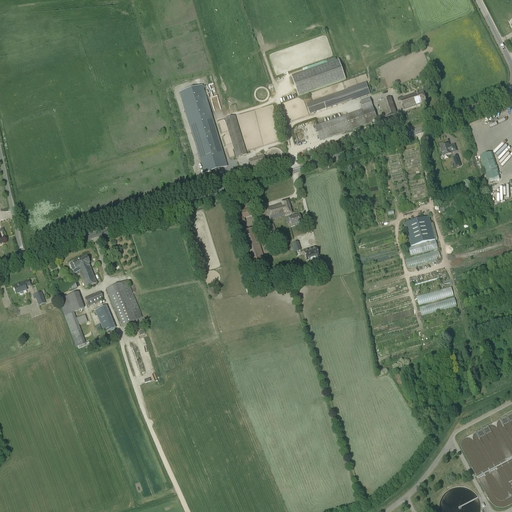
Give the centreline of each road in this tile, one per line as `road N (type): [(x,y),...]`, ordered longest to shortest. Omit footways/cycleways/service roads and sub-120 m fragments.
road 1 (unclassified): [(23,259),(355,152),(511,87)]
road 2 (unknown): [(148,424),(102,288)]
